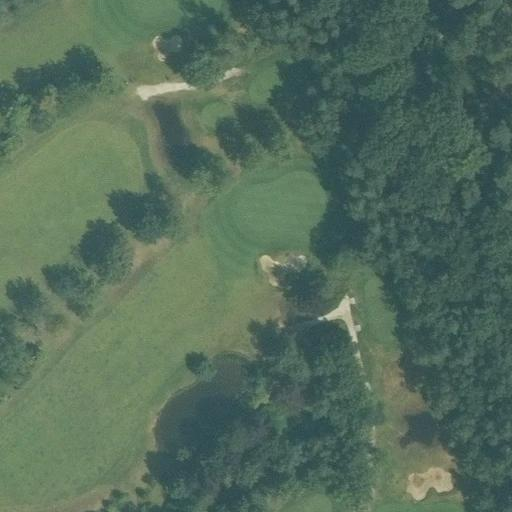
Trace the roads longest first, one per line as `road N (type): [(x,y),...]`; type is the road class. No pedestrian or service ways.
road 1 (unknown): [(511,435),(342,0)]
road 2 (unclassified): [(376,0),(511,317)]
